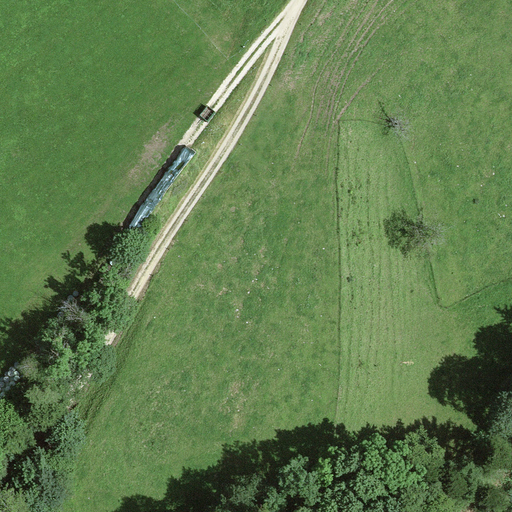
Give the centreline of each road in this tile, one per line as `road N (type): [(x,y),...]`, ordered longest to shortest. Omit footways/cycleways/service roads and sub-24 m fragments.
road 1 (track): [(0,486),(60,411),(237,132),(299,0)]
road 2 (track): [(291,10),(77,295)]
